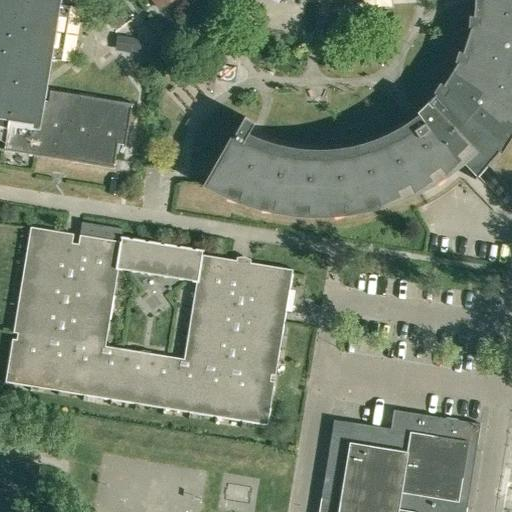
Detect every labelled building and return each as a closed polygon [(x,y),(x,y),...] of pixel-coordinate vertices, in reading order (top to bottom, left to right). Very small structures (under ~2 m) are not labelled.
[(0,0),(0,140),(5,143),(5,144),(4,149),(2,148),(2,149),(115,168),(115,167),(114,167),(116,152),(118,142),(124,143),(125,140),(125,139),(126,131),(127,131),(131,103),(49,90),(47,100),(42,99),(49,57),(61,59),(70,5),(57,3),(57,0),(0,0)] [(511,0),(475,0),(474,16),(470,15),(469,27),(471,28),(463,52),(459,50),(455,62),(457,63),(444,84),(440,82),(434,92),(436,94),(417,112),(420,115),(416,119),(414,121),(404,127),(394,132),(382,138),(373,142),(362,145),(349,148),(339,150),(331,151),(325,151),(316,151),(308,151),(297,150),(290,149),(282,147),(274,145),(266,142),(255,138),(248,135),(256,122),(245,116),(206,184),(227,192),(225,195),(225,197),(260,204),(260,208),(259,208),(259,209),(296,210),(295,214),(295,216),(331,211),(332,215),(331,215),(332,216),(367,206),(368,210),(367,210),(368,212),(401,196),(402,200),(403,201),(418,190),(433,180),(435,184),(436,185),(461,160),(476,176),(474,179),(475,179),(488,164),(499,152),(502,153),(511,137),(511,0)] [(120,36),(118,49),(129,51),(131,38),(120,36)] [(203,251),(203,250),(120,237),(122,229),(81,223),(77,245),(71,244),(72,234),(29,228),(13,333),(17,334),(16,340),(12,339),(5,383),(267,424),(274,381),(269,380),(270,374),(275,375),(291,269),(249,263),(248,268),(234,266),(235,260),(201,255),(201,251),(203,251)] [(411,432),(414,413),(394,410),(391,429),(411,432)] [(411,432),(391,429),(334,419),(318,511),(456,511),(468,443),(477,444),(480,424),(414,413),(411,432)] [(0,511),(31,511),(39,463),(0,456),(0,511)]
